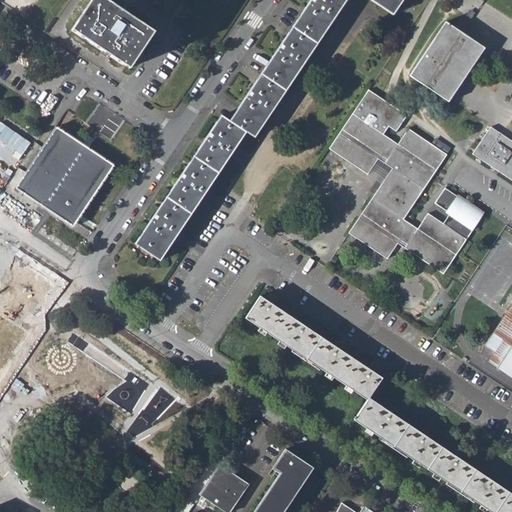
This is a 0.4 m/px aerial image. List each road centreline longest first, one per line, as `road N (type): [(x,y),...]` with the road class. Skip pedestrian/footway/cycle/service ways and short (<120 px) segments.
road 1 (residential): [(263,257),(511,423)]
road 2 (residential): [(195,358),(421,511)]
road 3 (residential): [(177,137),(86,280)]
road 4 (residential): [(269,0),(177,137)]
road 5 (residential): [(263,257),(226,233),(158,332)]
road 6 (residential): [(0,415),(86,280)]
road 7 (residential): [(177,137),(63,60)]
road 8 (residential): [(195,358),(263,257)]
